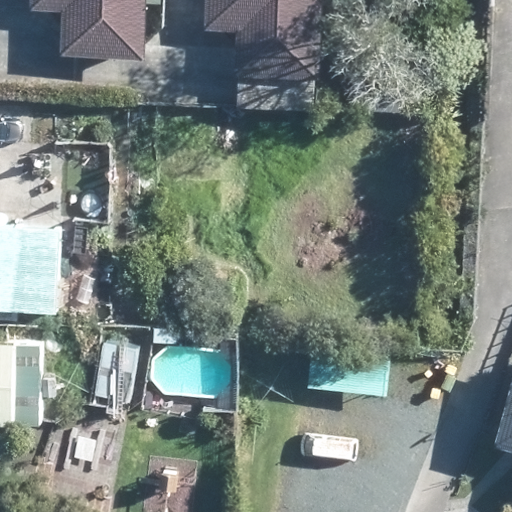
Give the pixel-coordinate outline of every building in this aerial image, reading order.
[(154,0),(36,0),(36,7),(71,9),(68,51),(151,56),(154,0)] [(326,0),(213,0),(213,28),(246,29),(244,107),(324,109),(326,0)] [(42,98),(43,126),(76,125),(75,96),(42,98)] [(243,158),(244,123),(175,120),(173,155),(243,158)] [(0,305),(59,308),(63,224),(0,220),(0,305)] [(167,333),(165,361),(196,363),(196,335),(167,333)] [(315,384),(393,389),(396,340),(318,335),(315,384)] [(140,402),(146,340),(106,336),(100,398),(140,402)] [(0,421),(15,422),(17,339),(0,338),(0,421)] [(187,376),(209,396),(232,369),(210,350),(187,376)] [(511,395),(503,428),(501,438),(499,444),(511,447),(511,395)] [(114,482),(116,431),(64,429),(62,479),(114,482)]
